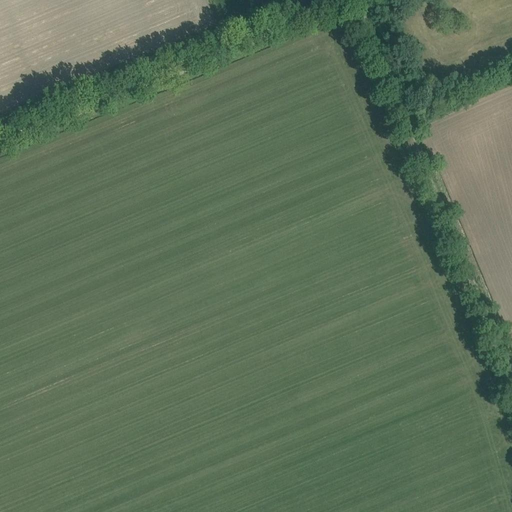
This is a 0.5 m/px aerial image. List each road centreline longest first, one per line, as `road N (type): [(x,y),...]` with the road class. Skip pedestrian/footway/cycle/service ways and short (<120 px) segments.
road 1 (track): [(355,0),(511,389)]
road 2 (unclassified): [(343,0),(0,143)]
